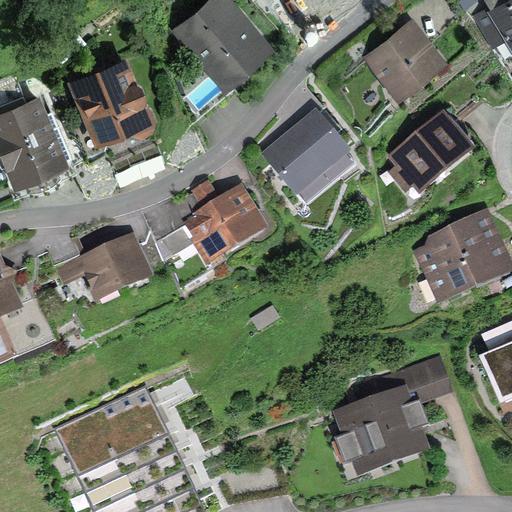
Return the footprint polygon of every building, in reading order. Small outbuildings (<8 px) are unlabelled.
[(246,0),(207,0),(178,26),(236,90),(287,44),(246,0)] [(511,0),(499,0),(477,14),(509,64),(511,62),(511,0)] [(421,11),(370,51),(407,99),(459,59),(421,11)] [(141,51),(76,77),(105,146),(169,119),(141,51)] [(47,88),(0,108),(0,134),(24,188),(80,163),(47,88)] [(451,103),(391,152),(428,194),(485,145),(451,103)] [(364,156),(326,107),(271,149),(309,198),(364,156)] [(282,232),(251,183),(194,218),(226,268),(282,232)] [(509,272),(485,217),(452,231),(475,287),(509,272)] [(166,278),(146,231),(64,266),(73,285),(95,275),(108,304),(166,278)] [(475,287),(452,231),(418,246),(442,301),(475,287)] [(9,245),(0,249),(0,323),(35,309),(9,245)] [(253,319),(259,330),(279,320),(272,309),(253,319)] [(511,342),(485,354),(510,403),(511,401),(511,342)] [(407,384),(335,409),(359,475),(432,450),(416,404),(455,390),(441,349),(400,364),(407,384)] [(58,431),(95,511),(202,511),(146,391),(58,431)]
